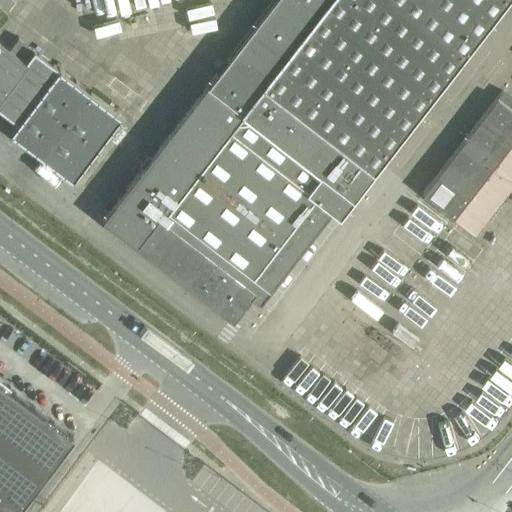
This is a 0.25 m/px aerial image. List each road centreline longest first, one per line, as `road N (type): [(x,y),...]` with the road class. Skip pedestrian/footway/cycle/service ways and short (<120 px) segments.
road 1 (tertiary): [(354,511),(0,231)]
road 2 (unknown): [(226,511),(97,416)]
road 3 (unknown): [(55,0),(96,39),(164,66)]
